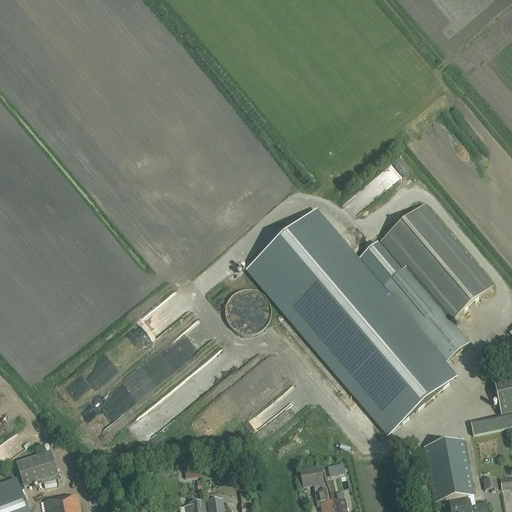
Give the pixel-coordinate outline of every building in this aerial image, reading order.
[(384,392),(408,420),(456,379),(389,301),(391,299),(446,365),(469,345),(451,323),(492,289),(423,208),(382,243),(405,270),(401,274),(377,246),(359,262),(317,213),(248,271),(355,397),(364,389),(374,401),(384,392)] [(511,373),(492,378),(501,417),(511,415),(511,373)] [(259,435),(278,414),(271,408),(257,424),(252,420),(248,425),(259,435)] [(212,438),(218,434),(205,413),(199,417),(212,438)] [(473,437),(511,428),(511,417),(471,425),(473,437)] [(469,511),(469,508),(470,508),(469,502),(468,502),(467,497),(474,496),(464,441),(424,448),(434,504),(459,499),(460,504),(450,506),(450,511),(469,511)] [(52,453),(16,465),(24,488),(60,477),(52,453)] [(323,485),(320,468),(300,472),(303,489),(323,485)] [(492,494),(499,492),(497,479),(483,482),(485,492),(491,491),(492,494)] [(511,490),(511,479),(501,480),(502,492),(511,490)] [(28,511),(17,482),(0,488),(0,511),(28,511)] [(241,511),(252,511),(251,504),(252,504),(250,493),(240,495),(242,505),(241,505),(241,511)] [(322,511),(346,511),(345,502),(344,502),(343,494),(337,495),(338,503),(329,505),(327,493),(315,495),(317,508),(321,507),(322,511)] [(80,511),(78,497),(45,503),(46,511),(80,511)] [(224,511),(223,500),(208,502),(208,511),(205,511),(204,503),(189,505),(189,511),(224,511)]
